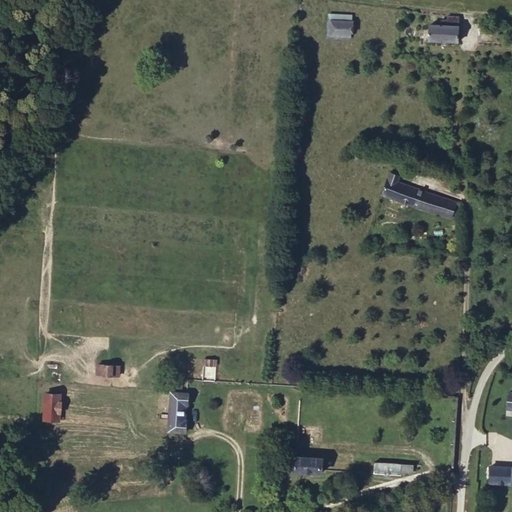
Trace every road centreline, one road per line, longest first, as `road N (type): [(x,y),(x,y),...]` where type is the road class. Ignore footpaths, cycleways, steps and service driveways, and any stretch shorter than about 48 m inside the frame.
road 1 (unclassified): [(458,511),(469,418),(484,372),(511,345)]
road 2 (unknown): [(133,457),(194,460),(238,483),(250,511)]
